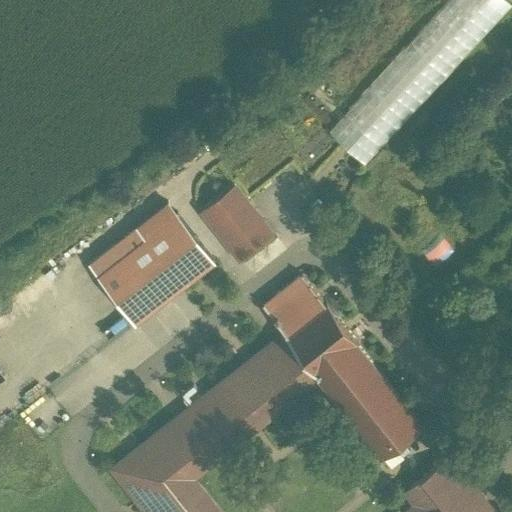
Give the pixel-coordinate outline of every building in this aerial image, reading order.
[(402,0),(383,0),(311,79),(335,101),(417,13),(402,0)] [(511,3),(508,0),(449,0),(330,130),(365,162),(511,3)] [(274,233),(234,182),(202,208),(241,258),(274,233)] [(170,200),(89,263),(136,322),(216,259),(170,200)] [(222,511),(203,487),(202,488),(193,475),(205,466),(206,466),(321,376),(382,453),(421,422),(358,342),(359,341),(327,300),(326,301),(303,271),(264,303),(285,330),(113,465),(114,466),(113,467),(148,511),(496,511),(451,453),(449,454),(407,487),(405,489),(406,490),(407,490),(417,502),(404,511),(403,511),(222,511)]
